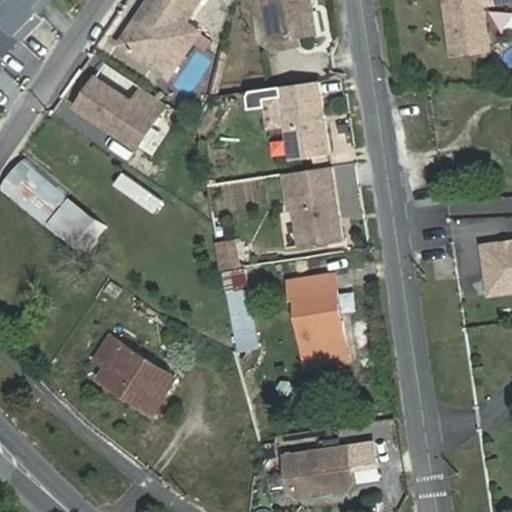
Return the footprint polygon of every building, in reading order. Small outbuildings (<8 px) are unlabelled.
[(40,13),(27,0),(0,0),(0,17),(21,38),(23,41),(35,30),(29,24),(40,13)] [(27,0),(40,13),(51,2),(49,0),(27,0)] [(155,0),(126,46),(158,66),(169,50),(186,61),(205,32),(190,22),(204,0),(155,0)] [(268,0),(275,39),(320,31),(314,0),(268,0)] [(454,0),(446,0),(453,53),(462,52),(454,0)] [(483,3),(505,0),(454,0),(462,52),(489,49),(483,3)] [(46,19),(40,13),(29,24),(35,30),(46,19)] [(0,58),(21,38),(0,17),(0,58)] [(169,50),(158,66),(176,77),(186,61),(169,50)] [(105,63),(96,77),(133,101),(143,86),(105,63)] [(96,77),(77,106),(139,146),(168,102),(143,86),(133,101),(96,77)] [(320,81),(282,86),(291,159),(330,154),(320,81)] [(71,190),(29,156),(2,189),(43,223),(71,190)] [(296,209),(301,248),(344,242),(333,167),(285,174),(290,210),(296,209)] [(99,219),(72,197),(50,223),(79,244),(99,219)] [(511,241),(483,246),(491,293),(511,289),(511,241)] [(250,243),(224,247),(226,264),(253,260),(250,243)] [(299,296),(306,345),(309,365),(349,359),(339,290),(336,290),(334,274),(292,280),(294,297),(299,296)] [(121,300),(127,292),(115,283),(109,292),(121,300)] [(109,367),(102,377),(155,411),(177,378),(112,336),(98,358),(109,367)] [(287,456),(292,491),(301,497),(350,490),(357,481),(351,447),(287,456)]
